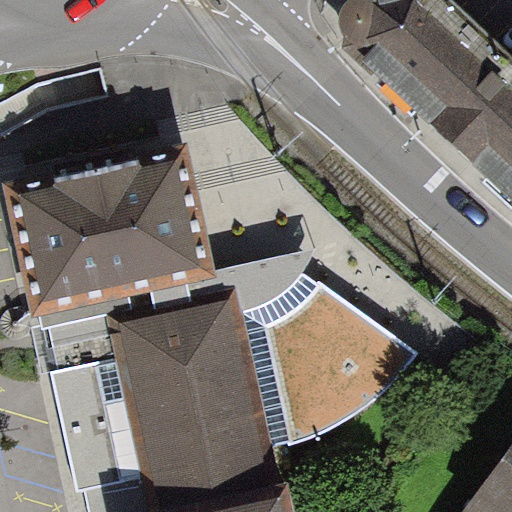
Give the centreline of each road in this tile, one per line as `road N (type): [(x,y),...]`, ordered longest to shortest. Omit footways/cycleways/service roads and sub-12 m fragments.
road 1 (primary): [(511,262),(291,59)]
road 2 (primary): [(92,20),(215,37)]
